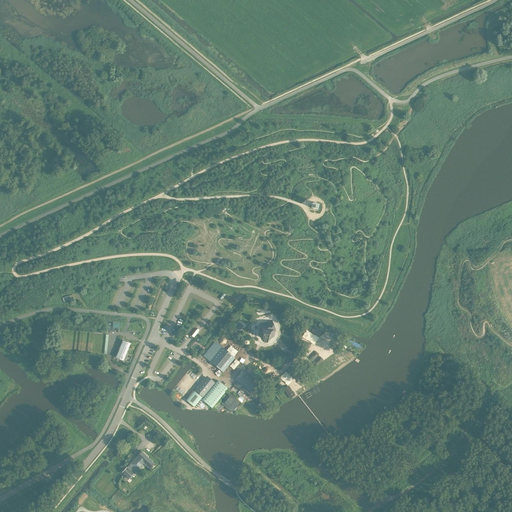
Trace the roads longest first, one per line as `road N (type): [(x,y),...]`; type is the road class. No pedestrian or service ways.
road 1 (track): [(85,235),(255,149),(304,139),(362,143),(389,122),(390,99)]
road 2 (unknown): [(262,104),(0,225)]
road 3 (unknown): [(262,104),(489,0)]
road 4 (unknown): [(135,0),(262,104)]
road 5 (track): [(361,62),(496,0)]
road 6 (track): [(160,194),(271,196),(305,206)]
road 7 (track): [(68,265),(18,276),(13,269),(85,235)]
road 8 (track): [(181,268),(154,254),(68,265)]
